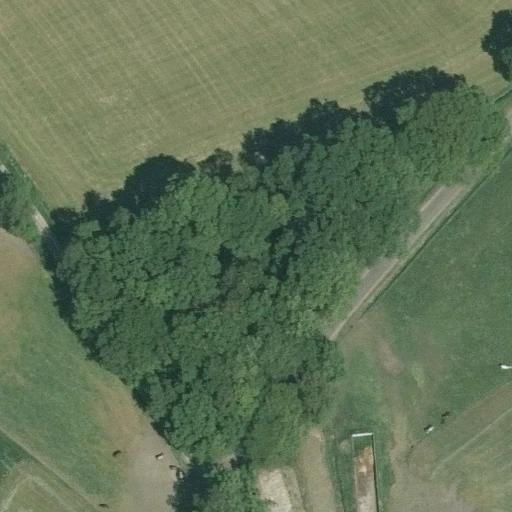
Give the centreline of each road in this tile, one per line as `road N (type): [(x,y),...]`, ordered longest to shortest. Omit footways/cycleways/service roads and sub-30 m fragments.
road 1 (unclassified): [(206,511),(326,333),(511,117)]
road 2 (track): [(0,177),(214,497)]
